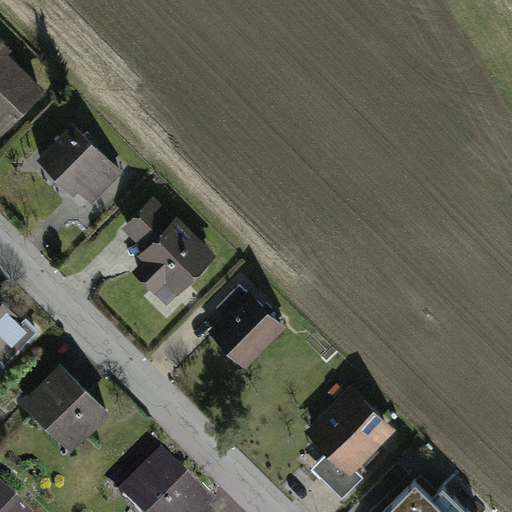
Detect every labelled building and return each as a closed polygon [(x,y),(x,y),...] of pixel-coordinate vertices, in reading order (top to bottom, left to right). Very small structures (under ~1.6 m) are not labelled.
[(0,131),(1,132),(47,90),(4,43),(0,38),(0,131)] [(86,201),(120,168),(80,127),(46,160),(86,201)] [(168,297),(209,254),(155,202),(129,229),(153,252),(137,269),(168,297)] [(245,362),(283,324),(252,294),(215,332),(245,362)] [(0,371),(37,334),(0,298),(0,371)] [(73,445),(107,408),(84,387),(60,365),(26,403),(73,445)] [(349,472),(396,424),(356,385),(309,433),(329,452),(349,472)] [(142,511),(205,511),(211,507),(189,485),(161,457),(124,493),(142,511)] [(434,500),(415,482),(384,511),(469,511),(446,488),(434,500)] [(0,511),(21,511),(0,490),(0,511)]
